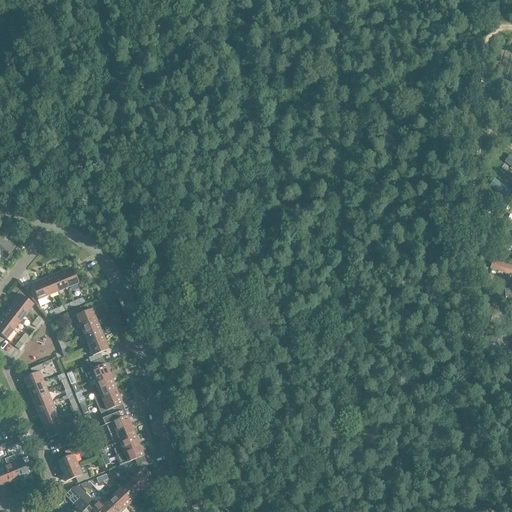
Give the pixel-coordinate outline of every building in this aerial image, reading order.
[(511,58),(511,51),(506,50),(499,48),(495,64),(502,65),(500,74),(508,76),(511,58)] [(511,106),(508,101),(503,105),(511,116),(511,106)] [(0,258),(1,257),(5,261),(14,249),(4,240),(9,234),(0,227),(0,258)] [(511,237),(504,236),(502,244),(511,246),(511,237)] [(71,268),(62,272),(68,288),(78,284),(71,268)] [(508,286),(510,271),(490,268),(489,276),(498,278),(497,284),(508,286)] [(62,272),(52,276),(58,292),(68,288),(62,272)] [(58,292),(52,276),(41,280),(48,296),(58,292)] [(44,298),(48,296),(41,280),(31,284),(37,301),(44,298)] [(19,294),(12,303),(26,314),(33,305),(19,294)] [(26,314),(12,303),(6,312),(20,322),(26,314)] [(493,328),(495,324),(501,327),(503,320),(500,318),(502,312),(500,311),(501,307),(492,304),(485,325),(493,328)] [(81,307),(69,312),(71,316),(71,317),(76,315),(80,327),(97,320),(92,309),(83,313),(81,307)] [(6,312),(0,318),(0,320),(13,331),(20,322),(6,312)] [(13,331),(0,320),(0,335),(6,340),(13,331)] [(97,320),(80,327),(84,336),(101,329),(97,320)] [(101,329),(84,336),(88,346),(105,339),(101,329)] [(26,341),(21,337),(18,342),(14,346),(19,349),(22,345),(26,341)] [(507,337),(487,337),(487,352),(502,351),(502,348),(507,348),(507,337)] [(93,356),(88,358),(88,359),(91,364),(102,359),(100,353),(109,349),(105,339),(88,346),(93,356)] [(85,366),(82,367),(88,382),(94,380),(110,373),(106,364),(105,364),(103,359),(102,359),(91,364),(85,366)] [(32,375),(23,379),(27,388),(43,382),(39,372),(43,370),(41,364),(32,368),(30,369),(32,375)] [(110,373),(94,380),(95,385),(98,391),(114,384),(110,373)] [(43,382),(27,388),(31,398),(47,392),(43,382)] [(72,394),(68,384),(62,386),(66,396),(72,394)] [(100,396),(94,398),(96,403),(102,401),(119,394),(114,384),(98,391),(100,396)] [(47,392),(31,398),(35,409),(51,402),(47,392)] [(76,404),(72,394),(66,396),(70,406),(76,404)] [(102,401),(96,403),(103,419),(116,413),(118,413),(115,407),(122,405),(123,404),(119,394),(102,401)] [(81,410),(86,407),(82,397),(77,399),(81,410)] [(51,402),(35,409),(39,418),(55,412),(51,402)] [(76,404),(70,406),(69,407),(73,417),(80,414),(76,404)] [(55,412),(39,418),(43,428),(60,422),(55,412)] [(103,419),(98,421),(101,427),(105,425),(109,435),(132,425),(127,415),(127,416),(120,419),(118,413),(116,413),(103,419)] [(60,422),(43,428),(48,439),(57,435),(59,441),(71,436),(68,430),(64,432),(60,422)] [(132,425),(109,435),(113,445),(119,442),(136,436),(132,425)] [(94,441),(99,439),(96,431),(91,433),(94,441)] [(121,447),(114,450),(116,455),(140,446),(136,436),(119,442),(121,447)] [(18,438),(3,444),(6,449),(21,443),(18,438)] [(116,455),(115,456),(119,466),(134,459),(143,456),(144,455),(140,446),(116,455)] [(66,457),(57,461),(61,472),(78,465),(73,454),(78,452),(75,447),(64,452),(66,457)] [(21,459),(16,461),(12,463),(18,479),(28,475),(21,459)] [(12,463),(7,465),(1,467),(8,483),(18,479),(12,463)] [(78,465),(61,472),(65,482),(75,478),(77,483),(88,479),(86,473),(81,475),(78,465)] [(0,486),(8,483),(1,467),(0,467),(0,486)] [(130,471),(126,474),(131,479),(143,492),(151,484),(148,481),(153,477),(143,467),(139,471),(134,476),(130,471)] [(126,474),(122,478),(127,482),(123,486),(135,499),(143,492),(131,479),(126,474)] [(78,486),(71,488),(71,489),(75,493),(77,494),(80,497),(91,509),(93,511),(117,511),(107,501),(103,505),(99,501),(96,504),(80,488),(78,486)] [(123,486),(115,494),(127,507),(135,499),(123,486)] [(112,490),(104,498),(107,501),(117,511),(121,511),(127,507),(115,494),(112,490)] [(76,508),(71,511),(91,511),(93,511),(91,509),(80,497),(77,494),(74,496),(70,501),(76,508)]
